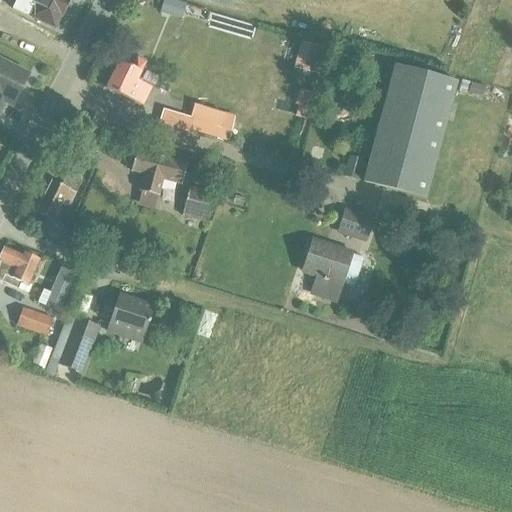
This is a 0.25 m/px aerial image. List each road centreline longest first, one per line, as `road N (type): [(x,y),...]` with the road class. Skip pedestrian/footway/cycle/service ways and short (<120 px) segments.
road 1 (unclassified): [(366,192),(64,98)]
road 2 (unclassified): [(0,227),(166,286)]
road 3 (unclassified): [(0,215),(64,98)]
